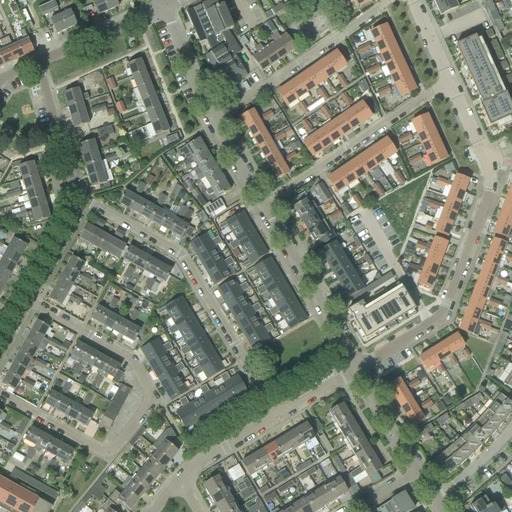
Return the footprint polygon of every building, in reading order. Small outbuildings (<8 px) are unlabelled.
[(26,1),(29,0),(17,0),(19,4),(20,4),(22,9),(25,8),(24,7),(28,5),(26,1)] [(42,16),(57,9),(53,0),(38,7),(42,16)] [(98,16),(108,11),(103,0),(94,0),(92,1),(98,16)] [(103,0),(108,11),(119,7),(115,0),(103,0)] [(205,57),(225,90),(247,76),(235,56),(239,54),(228,31),(233,29),(221,0),(214,0),(202,5),(202,6),(200,6),(186,12),(199,43),(206,40),(212,53),(205,57)] [(458,8),(454,0),(448,0),(436,6),(440,16),(458,8)] [(295,6),(292,1),(283,6),(285,9),(286,11),(295,6)] [(282,4),(273,9),(276,14),(285,9),(283,6),(282,4)] [(60,15),(67,30),(77,25),(70,11),(60,15)] [(67,30),(60,15),(50,20),(56,34),(67,30)] [(269,21),(265,24),(274,35),(277,33),(269,21)] [(370,33),(375,43),(390,37),(391,36),(389,32),(388,32),(385,26),(370,33)] [(18,43),(24,57),(34,52),(28,39),(24,31),(20,33),(23,41),(18,43)] [(277,33),(274,35),(287,55),(296,49),(286,34),(280,38),(277,33)] [(279,61),(287,55),(274,35),(271,37),(274,42),(269,46),(279,61)] [(244,36),(239,39),(244,46),(248,43),(244,36)] [(391,36),(390,37),(375,43),(380,54),(395,47),(392,41),(393,41),(391,36)] [(479,105),(489,127),(509,118),(510,120),(511,119),(511,107),(505,93),(502,95),(475,36),(454,45),(481,104),(479,105)] [(14,61),(24,57),(18,43),(12,46),(8,38),(4,39),(14,61)] [(0,51),(0,56),(4,66),(14,61),(4,39),(0,41),(0,42),(3,50),(0,51)] [(260,45),(257,47),(271,67),(279,61),(269,46),(263,50),(260,45)] [(262,72),(271,67),(257,47),(254,49),(257,54),(252,58),(262,72)] [(398,54),(395,47),(380,54),(385,65),(400,58),(401,58),(399,54),(398,54)] [(326,59),(336,72),(345,66),(336,52),(330,56),(326,58),(326,59)] [(317,66),(326,79),(336,72),(326,59),(326,58),(322,61),(322,62),(317,66)] [(401,58),(400,58),(385,65),(390,76),(405,69),(402,62),(403,62),(401,58)] [(132,77),(145,72),(140,60),(127,65),(132,77)] [(380,70),(378,65),(372,68),(374,73),(380,70)] [(326,79),(317,66),(311,70),(310,69),(306,72),(307,72),(316,86),(326,79)] [(405,69),(390,76),(395,86),(410,80),(411,79),(409,75),(408,75),(405,69)] [(150,84),(145,72),(132,77),(137,89),(150,84)] [(316,86),(307,72),(306,72),(303,74),(303,75),(297,79),(306,92),(316,86)] [(336,78),(340,84),(344,81),(341,75),(336,78)] [(306,92),(297,79),(291,83),(291,82),(287,85),(287,86),(297,99),(306,92)] [(411,79),(410,80),(395,86),(400,97),(415,91),(412,84),(413,83),(411,79)] [(344,89),(348,86),(344,81),(340,84),(344,89)] [(82,103),(90,101),(86,87),(81,89),(79,84),(73,86),(74,90),(63,93),(68,107),(82,103)] [(141,101),(155,95),(150,84),(137,89),(141,101)] [(297,99),(287,86),(287,85),(283,88),(284,88),(278,93),(287,106),(297,99)] [(340,96),(343,102),(348,99),(344,93),(340,96)] [(159,107),(155,95),(141,101),(146,113),(159,107)] [(347,107),(352,104),(348,99),(343,102),(347,107)] [(297,105),(301,110),(305,107),(302,102),(297,105)] [(71,118),(85,113),(82,103),(68,107),(71,118)] [(362,103),(352,110),(361,124),(362,125),(365,122),(365,121),(371,117),(362,103)] [(146,113),(151,124),(164,119),(159,107),(146,113)] [(309,113),(305,107),(301,110),(305,116),(309,113)] [(320,110),(324,115),(328,112),(325,107),(320,110)] [(362,125),(361,124),(352,110),(342,117),(351,130),(357,127),(358,127),(362,125)] [(241,118),(247,128),(259,121),(253,111),(241,118)] [(332,117),(328,112),(324,115),(327,120),(332,117)] [(85,113),(71,118),(74,128),(89,124),(85,113)] [(412,122),(417,133),(432,126),(430,122),(427,115),(412,122)] [(345,134),(351,130),(342,117),(332,123),(342,137),(342,138),(346,135),(345,134)] [(169,131),(164,119),(151,124),(144,127),(149,138),(151,138),(155,136),(155,137),(169,131)] [(265,132),(259,121),(247,128),(253,139),(265,132)] [(297,132),(304,128),(301,123),(295,127),(297,132)] [(332,123),(323,130),(332,144),(338,140),(342,138),(342,137),(332,123)] [(99,138),(113,134),(111,126),(96,130),(99,138)] [(432,126),(417,133),(422,144),(437,137),(434,131),(434,130),(432,126)] [(326,148),(332,144),(323,130),(317,134),(315,130),(310,133),(322,150),(323,151),(326,148)] [(271,142),(265,132),(253,139),(259,149),(271,142)] [(282,132),(277,134),(280,140),(285,137),(282,132)] [(323,151),(322,150),(310,133),(306,136),(309,140),(303,143),(312,157),(318,153),(319,154),(323,151)] [(168,145),(178,140),(176,135),(165,139),(168,145)] [(79,145),(82,156),(97,151),(94,141),(96,140),(94,136),(89,137),(90,142),(79,145)] [(427,155),(442,148),(442,147),(440,143),(440,144),(437,137),(422,144),(427,155)] [(183,163),(205,150),(198,139),(176,152),(179,157),(189,151),(192,157),(183,163)] [(377,146),(386,160),(396,153),(387,140),(380,144),(380,143),(376,146),(377,146)] [(291,152),(300,147),(296,141),(288,146),(291,152)] [(271,142),(259,149),(265,159),(277,153),(271,142)] [(386,160),(377,146),(376,146),(372,148),(373,149),(367,153),(376,166),(386,160)] [(442,147),(442,148),(427,155),(432,166),(447,159),(444,152),(442,147)] [(199,167),(211,160),(205,150),(183,163),(185,168),(195,162),(199,167)] [(85,166),(100,162),(97,151),(82,156),(85,166)] [(283,163),(277,153),(265,159),(271,170),(283,163)] [(376,166),(367,153),(361,157),(360,156),(357,159),(357,160),(366,173),(376,166)] [(366,173),(357,160),(357,159),(353,162),(347,166),(356,180),(366,173)] [(105,160),(100,162),(85,166),(88,177),(103,173),(109,171),(106,163),(105,160)] [(202,172),(205,178),(217,170),(211,160),(199,167),(193,171),(196,176),(202,172)] [(22,178),(36,174),(33,162),(22,165),(21,161),(12,164),(13,168),(18,167),(22,178)] [(283,163),(271,170),(277,180),(289,174),(283,163)] [(356,180),(347,166),(341,170),(337,172),(338,173),(347,186),(356,180)] [(205,178),(211,188),(223,180),(217,170),(205,178)] [(347,186),(338,173),(337,172),(333,175),(334,175),(327,180),(337,193),(347,186)] [(103,173),(88,177),(92,188),(103,184),(104,189),(110,187),(108,183),(106,183),(103,173)] [(25,189),(40,185),(36,174),(22,178),(25,189)] [(154,179),(149,175),(144,183),(150,186),(154,179)] [(450,180),(449,183),(448,186),(464,192),(469,180),(456,176),(454,181),(450,180)] [(189,188),(193,185),(189,179),(184,182),(189,188)] [(223,180),(211,188),(205,191),(208,197),(214,193),(217,198),(230,191),(223,180)] [(331,199),(321,184),(314,189),(323,204),(331,199)] [(372,187),(376,192),(380,189),(377,184),(372,187)] [(28,200),(43,196),(40,185),(25,189),(20,191),(21,195),(21,196),(27,195),(28,200)] [(172,191),(177,194),(181,187),(176,185),(172,191)] [(444,188),(442,196),(448,198),(447,198),(460,203),(464,192),(448,186),(447,189),(444,188)] [(196,198),(200,195),(196,189),(191,192),(196,198)] [(380,197),(384,194),(380,189),(376,192),(380,197)] [(129,209),(131,205),(136,198),(125,192),(118,203),(129,209)] [(316,209),(317,209),(313,202),(308,205),(302,195),(294,200),(297,205),(293,208),(300,219),(312,212),(316,209)] [(351,198),(355,203),(360,200),(356,195),(351,198)] [(32,211),(46,207),(43,196),(28,200),(32,211)] [(129,209),(140,215),(146,204),(136,198),(131,205),(129,209)] [(443,210),(456,214),(460,203),(447,198),(444,206),(441,205),(440,205),(439,208),(443,210)] [(208,216),(224,206),(220,200),(210,206),(209,203),(203,208),(208,216)] [(359,209),(363,206),(360,200),(355,203),(359,209)] [(511,201),(506,200),(502,211),(511,214),(511,201)] [(346,217),(352,213),(345,203),(340,207),(346,217)] [(156,209),(146,204),(140,215),(150,221),(156,209)] [(150,221),(161,227),(167,215),(169,211),(162,206),(161,207),(158,205),(156,209),(150,221)] [(46,207),(32,211),(32,212),(26,213),(27,216),(29,225),(50,219),(46,207)] [(437,211),(434,219),(439,221),(452,226),(456,214),(443,210),(439,208),(438,211),(437,211)] [(300,219),(307,231),(319,223),(323,220),(316,209),(312,212),(300,219)] [(167,215),(161,227),(171,233),(178,221),(180,217),(177,215),(169,211),(167,215)] [(202,223),(207,219),(201,211),(196,215),(202,223)] [(511,214),(502,211),(498,222),(510,226),(511,221),(511,214)] [(232,233),(249,223),(243,212),(225,222),(225,223),(218,227),(220,230),(227,226),(232,233)] [(332,222),(341,216),(339,212),(329,217),(332,222)] [(406,233),(410,222),(399,218),(395,229),(406,233)] [(326,234),(323,229),(327,226),(323,220),(319,223),(307,231),(314,242),(319,239),(322,246),(334,238),(330,232),(326,234)] [(188,227),(178,221),(171,233),(182,239),(184,234),(188,227)] [(439,221),(435,232),(447,237),(452,226),(439,221)] [(511,227),(510,226),(498,222),(493,233),(510,240),(510,239),(511,238),(511,227)] [(231,248),(255,233),(249,223),(232,233),(236,240),(229,244),(231,248)] [(79,238),(89,244),(96,231),(86,225),(79,238)] [(188,227),(184,234),(190,237),(194,230),(188,227)] [(106,236),(96,231),(89,244),(98,249),(106,236)] [(244,254),(261,244),(255,233),(231,248),(232,250),(240,246),(244,254)] [(189,244),(195,255),(220,240),(218,237),(211,242),(206,234),(189,244)] [(400,249),(404,238),(392,234),(388,245),(400,249)] [(108,254),(115,241),(106,236),(98,249),(108,254)] [(13,239),(7,249),(21,257),(27,246),(13,239)] [(424,248),(443,255),(447,243),(435,239),(432,245),(428,243),(427,246),(426,245),(424,248)] [(493,239),(489,251),(501,256),(505,257),(506,254),(507,253),(503,251),(506,244),(493,239)] [(221,243),(220,240),(195,255),(202,265),(219,255),(214,248),(221,243)] [(125,247),(115,241),(108,254),(118,260),(125,247)] [(335,243),(320,252),(320,253),(326,262),(341,252),(338,249),(335,244),(335,243)] [(261,244),(244,254),(248,261),(241,265),(243,268),(250,264),(268,254),(261,244)] [(133,265),(140,253),(129,247),(122,259),(133,265)] [(422,254),(428,256),(426,261),(439,266),(443,255),(424,248),(423,251),(422,254)] [(7,249),(2,259),(15,267),(21,257),(7,249)] [(501,256),(489,251),(485,262),(497,267),(501,256)] [(341,252),(326,262),(327,263),(331,271),(346,261),(341,252)] [(150,259),(140,253),(133,265),(144,271),(150,259)] [(208,275),(232,261),(230,258),(223,262),(219,255),(202,265),(208,275)] [(72,257),(66,268),(78,274),(84,264),(72,257)] [(0,271),(10,277),(15,267),(2,259),(0,258),(0,271)] [(259,279),(276,269),(270,258),(253,268),(246,273),(248,276),(255,272),(259,279)] [(154,277),(160,265),(150,259),(144,271),(154,277)] [(233,264),(232,261),(208,275),(214,286),(231,276),(226,268),(233,264)] [(346,261),(331,271),(333,274),(337,280),(352,271),(351,268),(348,264),(346,261)] [(426,261),(422,273),(434,277),(439,266),(426,261)] [(501,268),(497,267),(485,262),(480,273),(493,278),(497,280),(498,277),(501,268)] [(171,271),(160,265),(154,277),(165,283),(171,271)] [(128,267),(126,272),(131,275),(134,270),(128,267)] [(80,281),(80,279),(82,277),(78,274),(66,268),(61,279),(72,285),(76,279),(80,281)] [(258,293),(282,279),(276,269),(259,279),(263,286),(256,290),(258,293)] [(0,271),(0,284),(4,287),(10,277),(0,271)] [(352,271),(337,280),(339,284),(342,289),(358,280),(352,271)] [(131,275),(126,272),(123,276),(129,280),(131,275)] [(430,289),(434,277),(422,273),(417,284),(430,289)] [(493,278),(480,273),(476,285),(489,289),(493,278)] [(149,278),(146,283),(152,287),(155,282),(149,278)] [(66,295),(72,285),(61,279),(55,289),(66,295)] [(282,279),(258,293),(260,296),(267,292),(271,300),(286,291),(288,289),(282,279)] [(223,300),(246,287),(247,286),(245,283),(238,288),(233,280),(216,290),(223,300)] [(358,280),(342,289),(348,299),(349,299),(350,298),(352,296),(356,294),(359,293),(359,292),(362,290),(364,290),(363,289),(358,280)] [(152,287),(146,283),(143,288),(146,290),(149,292),(152,287)] [(489,289),(476,285),(472,296),(485,301),(489,302),(490,299),(493,291),(489,289)] [(247,286),(246,287),(223,300),(229,311),(246,301),(242,293),(249,289),(247,286)] [(60,306),(66,295),(55,289),(49,300),(60,306)] [(288,289),(286,291),(271,300),(276,307),(269,311),(270,314),(295,300),(288,289)] [(354,306),(347,310),(351,316),(353,319),(365,340),(415,309),(402,289),(364,312),(362,308),(364,306),(362,302),(354,307),(354,306)] [(485,301),(472,296),(468,307),(480,312),(485,301)] [(170,318),(187,308),(181,297),(157,312),(159,315),(166,311),(170,318)] [(284,320),(301,310),(295,300),(270,314),(272,317),(279,313),(284,320)] [(250,308),(246,301),(229,311),(235,321),(259,307),(258,304),(250,308)] [(261,310),(259,307),(235,321),(241,332),(258,321),(254,314),(261,310)] [(480,312),(468,307),(463,318),(476,323),(480,312)] [(102,325),(108,314),(97,308),(91,319),(102,325)] [(193,318),(187,308),(170,318),(175,326),(168,330),(169,333),(193,318)] [(110,310),(108,314),(102,325),(112,331),(119,319),(113,316),(115,312),(113,311),(110,310)] [(301,310),(284,320),(288,327),(281,332),(283,335),(290,331),(307,321),(301,310)] [(129,325),(131,321),(132,321),(129,319),(127,318),(125,323),(119,319),(112,331),(123,337),(129,325)] [(182,339),(200,329),(193,318),(169,333),(171,336),(178,332),(182,339)] [(476,323),(463,318),(459,330),(472,335),(476,323)] [(37,321),(31,332),(43,338),(49,328),(37,321)] [(263,329),(258,321),(241,332),(247,342),(272,327),(270,325),(263,329)] [(140,331),(129,325),(123,337),(134,343),(140,331)] [(273,331),(272,327),(247,342),(254,352),(271,342),(266,335),(273,331)] [(200,329),(182,339),(187,346),(180,350),(182,353),(206,339),(200,329)] [(44,345),(45,343),(47,340),(43,338),(31,332),(25,342),(37,349),(40,343),(44,345)] [(492,332),(488,342),(494,344),(497,334),(492,332)] [(444,343),(451,354),(464,347),(457,335),(444,343)] [(195,359),(212,349),(206,339),(182,353),(184,357),(191,352),(195,359)] [(140,350),(146,360),(167,348),(170,346),(169,343),(162,347),(157,340),(140,350)] [(64,341),(61,348),(67,351),(70,345),(64,341)] [(37,349),(25,342),(19,353),(31,359),(37,349)] [(451,354),(444,343),(431,351),(439,362),(451,354)] [(77,364),(80,365),(82,361),(88,350),(78,344),(71,355),(77,358),(76,363),(77,364)] [(56,346),(54,348),(65,354),(67,351),(61,348),(56,345),(56,346)] [(170,346),(167,348),(146,360),(153,371),(170,361),(165,353),(172,349),(170,346)] [(194,374),(218,359),(212,349),(195,359),(199,367),(192,371),(194,374)] [(82,361),(80,365),(83,367),(85,368),(87,364),(92,367),(96,359),(99,355),(88,350),(82,361)] [(465,359),(470,356),(466,350),(462,352),(465,359)] [(439,362),(431,351),(419,358),(426,370),(439,362)] [(31,359),(19,353),(14,363),(25,370),(31,359)] [(109,361),(99,355),(96,359),(92,367),(98,370),(96,374),(98,375),(101,377),(109,361)] [(33,364),(38,367),(41,361),(36,358),(33,364)] [(453,366),(457,364),(454,358),(449,360),(453,366)] [(218,359),(194,374),(196,377),(203,373),(207,380),(224,370),(218,359)] [(41,361),(38,367),(43,370),(43,369),(44,367),(46,364),(41,361)] [(101,377),(103,378),(105,379),(108,375),(114,379),(118,371),(120,367),(109,361),(101,377)] [(159,381),(183,367),(181,364),(174,368),(170,361),(153,371),(159,381)] [(25,370),(14,363),(8,374),(20,380),(25,370)] [(440,374),(445,371),(441,365),(437,368),(440,374)] [(184,370),(183,367),(159,381),(165,391),(182,381),(177,374),(184,370)] [(114,379),(112,382),(117,385),(118,384),(123,374),(118,371),(114,379)] [(226,373),(223,375),(237,399),(248,393),(238,376),(230,380),(226,373)] [(20,380),(8,374),(2,385),(14,391),(20,380)] [(224,384),(217,388),(227,405),(237,399),(223,375),(220,377),(224,384)] [(511,377),(509,375),(503,384),(511,390),(511,377)] [(26,378),(23,382),(22,385),(27,388),(31,381),(26,378)] [(402,385),(399,379),(388,386),(394,397),(409,388),(408,385),(406,382),(402,385)] [(35,383),(31,381),(27,388),(31,390),(35,383)] [(186,388),(182,381),(165,391),(171,402),(188,392),(195,387),(193,384),(186,388)] [(117,390),(128,396),(131,391),(120,385),(117,390)] [(205,385),(202,387),(217,411),(227,405),(217,388),(209,393),(205,385)] [(217,411),(202,387),(199,389),(203,396),(196,401),(206,418),(217,411)] [(411,401),(412,400),(408,395),(412,392),(411,390),(409,388),(394,397),(401,407),(411,401)] [(115,396),(125,402),(128,396),(117,390),(115,396)] [(55,410),(55,409),(64,394),(61,393),(60,393),(58,396),(51,392),(44,404),(55,410)] [(493,403),(509,416),(511,412),(511,411),(511,404),(496,392),(490,401),(493,403)] [(64,394),(55,409),(55,410),(65,415),(72,404),(67,401),(68,397),(66,396),(64,394)] [(474,397),(478,402),(482,399),(479,394),(474,397)] [(125,402),(115,396),(112,401),(122,407),(125,402)] [(451,403),(447,396),(442,399),(446,406),(451,403)] [(469,408),(478,402),(474,397),(466,402),(469,408)] [(185,398),(182,400),(196,424),(206,418),(196,401),(189,405),(185,398)] [(65,415),(76,421),(82,410),(85,406),(82,404),(80,403),(80,402),(75,399),(74,400),(72,404),(65,415)] [(185,430),(196,424),(182,400),(179,402),(183,409),(175,413),(185,430)] [(401,407),(407,417),(418,410),(412,400),(411,401),(401,407)] [(122,407),(112,401),(109,406),(119,412),(122,407)] [(461,413),(466,410),(469,408),(466,402),(457,407),(461,413)] [(506,420),(509,416),(493,403),(487,410),(502,424),(505,420),(506,420)] [(330,419),(334,425),(350,415),(346,408),(345,409),(343,405),(329,413),(332,419),(330,419)] [(106,412),(116,418),(119,412),(109,406),(106,412)] [(461,413),(457,407),(453,411),(456,416),(461,413)] [(93,416),(82,410),(76,421),(87,427),(93,416)] [(425,421),(418,410),(407,417),(413,428),(425,421)] [(502,424),(487,410),(480,418),(495,432),(498,428),(499,428),(502,424)] [(103,417),(114,423),(116,418),(106,412),(103,417)] [(338,429),(342,435),(356,426),(353,422),(354,422),(350,415),(334,425),(337,430),(338,429)] [(441,418),(444,423),(449,420),(446,415),(441,418)] [(100,422),(111,428),(114,423),(103,417),(100,422)] [(440,426),(444,423),(441,418),(436,421),(440,426)] [(480,418),(473,425),(488,439),(491,435),(492,436),(495,432),(480,418)] [(317,434),(323,430),(317,420),(311,424),(317,434)] [(111,428),(100,422),(97,427),(108,433),(111,428)] [(294,429),(304,446),(310,443),(309,442),(314,438),(306,424),(302,426),(301,425),(294,429)] [(425,427),(428,433),(433,430),(430,424),(425,427)] [(473,425),(466,432),(481,447),(484,443),(488,439),(473,425)] [(21,436),(25,429),(19,426),(15,432),(21,436)] [(358,430),(356,426),(342,435),(345,440),(343,441),(347,446),(363,436),(359,430),(358,430)] [(142,427),(136,434),(140,438),(145,431),(142,427)] [(422,437),(428,433),(425,427),(419,431),(422,437)] [(35,446),(39,438),(41,434),(31,428),(24,440),(35,446)] [(157,452),(170,462),(178,452),(170,445),(171,443),(177,440),(170,428),(164,432),(166,436),(160,444),(162,446),(157,452)] [(288,434),(284,437),(293,451),(298,448),(299,450),(304,446),(294,429),(288,433),(288,434)] [(466,432),(459,439),(473,454),(476,450),(477,451),(481,447),(466,432)] [(33,450),(36,451),(38,452),(40,449),(46,452),(52,440),(41,434),(39,438),(35,446),(33,450)] [(136,434),(131,441),(134,444),(140,438),(136,434)] [(319,438),(324,446),(328,443),(323,436),(319,438)] [(354,456),(369,448),(366,443),(367,443),(363,436),(347,446),(350,452),(351,451),(354,456)] [(449,443),(452,445),(465,461),(469,457),(469,458),(473,454),(459,439),(457,436),(449,443)] [(293,451),(284,437),(280,439),(280,438),(273,442),(283,459),(288,456),(288,454),(293,451)] [(56,457),(62,447),(62,446),(52,440),(46,452),(56,457)] [(267,447),(263,450),(272,464),(277,461),(278,462),(283,459),(273,442),(266,446),(267,447)] [(332,450),(328,443),(324,446),(328,452),(332,450)] [(5,449),(11,453),(14,447),(8,444),(5,449)] [(452,445),(444,452),(457,468),(461,464),(461,465),(465,461),(452,445)] [(62,446),(62,447),(56,457),(67,463),(73,452),(62,446)] [(126,447),(120,454),(124,457),(130,450),(126,447)] [(359,468),(376,458),(372,451),(371,452),(369,448),(354,456),(358,461),(356,462),(359,468)] [(258,451),(251,455),(262,472),(267,469),(266,467),(272,464),(263,450),(259,452),(258,451)] [(151,455),(147,460),(162,472),(170,462),(157,452),(153,457),(151,455)] [(318,461),(326,457),(323,452),(315,457),(318,461)] [(453,471),(457,468),(444,452),(432,461),(445,478),(452,471),(453,471)] [(120,454),(115,461),(118,464),(124,457),(120,454)] [(256,475),(262,472),(251,455),(245,459),(245,460),(241,463),(250,477),(256,474),(256,475)] [(331,459),(336,467),(340,464),(336,457),(331,459)] [(12,458),(9,464),(21,470),(22,470),(25,472),(31,461),(28,459),(25,458),(22,463),(12,458)] [(380,477),(375,467),(380,464),(376,458),(359,468),(349,475),(352,479),(364,472),(370,483),(380,477)] [(146,465),(141,471),(154,482),(162,472),(147,460),(144,464),(146,465)] [(323,469),(330,464),(328,460),(320,464),(323,469)] [(309,461),(301,465),(304,469),(311,465),(309,461)] [(345,472),(340,464),(336,467),(340,474),(345,472)] [(238,479),(244,475),(238,465),(232,469),(238,479)] [(301,465),(294,470),(296,474),(304,469),(301,465)] [(87,475),(90,470),(85,467),(82,472),(87,475)] [(110,467),(104,474),(108,477),(114,470),(110,467)] [(306,473),(308,477),(316,472),(313,468),(306,473)] [(0,503),(15,511),(48,511),(52,507),(13,485),(17,478),(56,500),(59,494),(14,469),(5,485),(1,483),(3,480),(0,478),(0,503)] [(134,475),(131,479),(146,491),(154,482),(141,471),(137,476),(134,475)] [(308,477),(306,473),(298,477),(301,481),(308,477)] [(104,474),(99,480),(102,483),(108,477),(104,474)] [(280,478),(282,482),(290,478),(287,474),(280,478)] [(349,489),(356,485),(352,479),(349,475),(343,478),(349,489)] [(504,483),(506,482),(508,480),(505,475),(500,478),(504,483)] [(209,497),(226,486),(223,481),(221,482),(218,477),(204,485),(206,489),(205,490),(209,497)] [(282,482),(280,478),(273,483),(275,487),(282,482)] [(332,480),(327,483),(337,500),(344,496),(343,495),(347,493),(338,478),(333,481),(332,480)] [(125,491),(138,501),(146,491),(131,479),(127,483),(130,485),(125,491)] [(247,489),(251,486),(246,479),(242,481),(247,489)] [(285,486),(287,490),(294,485),(292,481),(285,486)] [(96,483),(92,488),(98,493),(102,488),(100,486),(96,483)] [(337,500),(327,483),(321,487),(322,488),(317,491),(325,505),(330,503),(330,504),(337,500)] [(217,507),(231,498),(228,493),(229,492),(226,486),(209,497),(213,503),(214,503),(217,507)] [(251,496),(255,494),(251,486),(247,489),(251,496)] [(287,490),(285,486),(277,490),(279,494),(287,490)] [(261,495),(269,491),(266,487),(258,491),(261,495)] [(92,488),(88,493),(92,496),(97,501),(102,496),(98,493),(92,488)] [(115,491),(107,500),(121,511),(123,511),(126,508),(130,511),(138,501),(125,491),(121,496),(115,491)] [(311,493),(305,496),(314,511),(317,511),(322,509),(321,508),(325,505),(317,491),(312,494),(311,493)] [(472,511),(483,511),(494,505),(488,495),(484,498),(480,493),(472,498),(475,503),(469,507),(472,511)] [(266,503),(273,498),(271,494),(263,499),(266,503)] [(403,494),(382,507),(385,511),(406,511),(413,510),(403,494)] [(86,496),(80,503),(84,506),(90,499),(86,496)] [(301,501),(296,504),(300,511),(314,511),(305,496),(300,499),(301,501)] [(218,511),(232,511),(239,508),(236,503),(234,503),(231,498),(217,507),(219,511),(218,511)] [(102,511),(121,511),(107,500),(100,509),(102,511)] [(263,507),(259,500),(254,502),(259,510),(263,507)] [(503,511),(505,510),(499,502),(494,505),(483,511),(503,511),(504,511),(503,511)] [(80,503),(75,509),(77,511),(79,511),(84,506),(80,503)]
